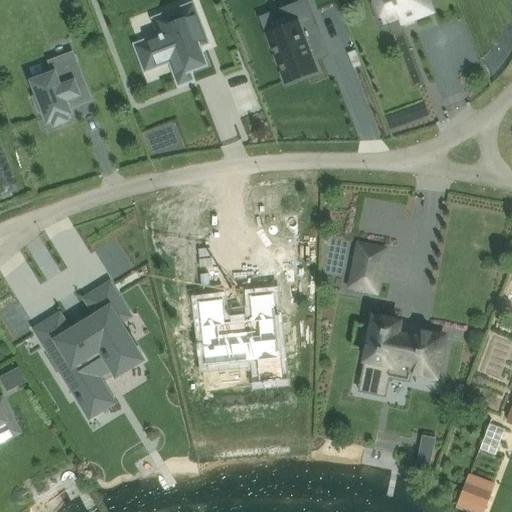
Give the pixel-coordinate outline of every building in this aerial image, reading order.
[(429,11),(424,0),(375,0),(384,22),(400,16),(402,21),(429,11)] [(277,57),(287,85),(317,73),(311,57),(326,51),(307,4),(286,12),(292,27),(269,36),(270,41),(273,40),(280,56),(277,57)] [(137,45),(146,68),(171,59),(177,75),(190,71),(206,65),(197,41),(205,39),(192,6),(170,14),(177,30),(162,36),(137,45)] [(442,26),(421,34),(448,105),(470,97),(460,70),(459,70),(442,26)] [(75,103),(90,97),(71,49),(48,58),(52,68),(30,77),(36,92),(32,93),(38,107),(41,106),(48,123),(53,121),(54,126),(69,121),(67,116),(71,114),(68,104),(75,102),(75,103)] [(377,292),(385,249),(359,244),(350,287),(377,292)] [(91,416),(113,402),(101,383),(103,382),(96,370),(94,371),(92,368),(108,358),(118,373),(140,359),(118,323),(129,316),(110,285),(87,299),(98,317),(91,321),(90,320),(77,328),(78,330),(71,334),(60,316),(37,330),(80,398),(79,399),(81,403),(82,402),(91,416)] [(199,302),(206,366),(257,361),(260,383),(283,381),(274,294),(250,296),(253,320),(225,323),(223,299),(199,302)] [(363,376),(388,382),(389,378),(410,382),(411,372),(436,377),(444,336),(418,331),(417,338),(398,335),(401,322),(374,316),(365,361),(366,361),(363,376)] [(19,367),(0,378),(8,392),(27,382),(19,367)] [(494,395),(500,371),(484,368),(478,391),(494,395)] [(0,401),(0,424),(11,418),(2,400),(0,401)] [(497,449),(505,428),(492,423),(484,445),(497,449)] [(423,435),(420,448),(434,451),(436,438),(423,435)] [(492,477),(470,468),(464,483),(487,492),(492,477)]
